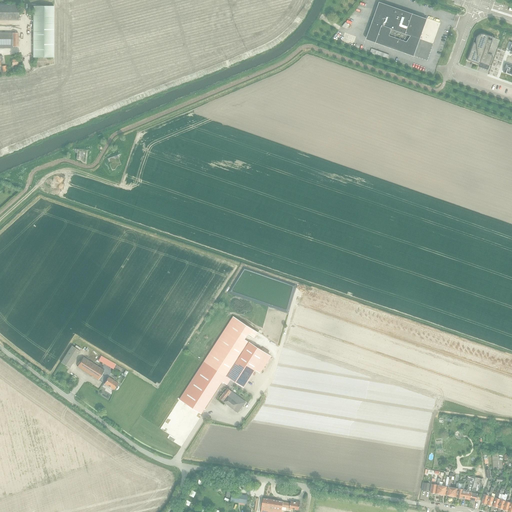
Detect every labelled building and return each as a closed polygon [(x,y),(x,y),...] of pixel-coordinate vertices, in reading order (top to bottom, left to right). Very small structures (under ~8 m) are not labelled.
[(0,20),(19,20),(19,5),(0,4),(0,20)] [(374,17),(367,36),(376,39),(375,42),(383,45),(413,56),(416,49),(417,45),(415,44),(417,38),(405,34),(412,15),(383,5),(382,8),(378,18),(374,17)] [(33,6),(33,57),(53,57),(53,6),(33,6)] [(405,34),(417,38),(419,39),(427,18),(425,17),(424,18),(412,14),(413,13),(412,13),(412,15),(405,34)] [(18,46),(18,33),(0,32),(0,47),(12,48),(12,46),(18,46)] [(471,49),(467,60),(479,64),(479,62),(489,66),(491,60),(486,58),(492,40),(488,39),(489,36),(485,34),(483,34),(482,34),(481,34),(480,34),(478,35),(477,36),(477,37),(476,38),(475,37),(471,49)] [(87,163),(87,159),(88,150),(77,149),(75,149),(72,147),(71,149),(77,153),(76,159),(77,160),(81,160),(83,163),(87,163)] [(107,158),(110,167),(112,171),(115,170),(117,166),(118,165),(121,164),(120,161),(118,158),(123,152),(121,151),(119,154),(117,154),(107,158)] [(204,361),(179,399),(201,413),(226,376),(227,376),(234,365),(249,342),(245,339),(248,334),(254,338),(258,332),(233,316),(211,350),(211,351),(204,361)] [(271,356),(249,342),(227,376),(244,387),(255,370),(260,373),(271,356)] [(71,345),(61,362),(69,368),(80,351),(71,345)] [(100,360),(105,362),(104,364),(113,369),(116,364),(102,356),(100,360)] [(83,357),(77,366),(98,380),(104,370),(83,357)] [(108,377),(104,383),(114,389),(118,383),(108,377)] [(221,395),(219,397),(223,401),(231,391),(228,388),(224,392),(223,392),(222,394),(221,396),(221,395)] [(231,391),(223,401),(237,412),(245,402),(231,391)] [(467,490),(466,491),(465,498),(470,499),(474,482),(475,477),(467,475),(466,481),(469,481),(467,490)] [(449,479),(449,477),(447,476),(445,486),(442,485),(440,495),(443,495),(443,494),(446,495),(449,479)] [(474,482),(470,499),(476,500),(477,493),(475,493),(478,482),(481,483),(482,478),(475,477),(474,482)] [(422,490),(424,490),(428,491),(430,483),(423,482),(422,490)] [(495,494),(492,493),(494,488),(491,487),(489,495),(486,504),(492,505),(494,497),(495,494)] [(503,509),(507,497),(508,493),(508,491),(506,490),(505,495),(502,494),(500,499),(501,499),(498,507),(499,508),(500,509),(501,508),(503,509)] [(500,493),(496,492),(495,494),(494,497),(495,497),(493,505),(495,506),(495,507),(497,508),(498,507),(501,499),(500,499),(498,498),(500,493)] [(247,504),(248,496),(232,493),(230,501),(247,504)] [(290,502),(283,501),(263,498),(260,511),(281,511),(282,506),(289,507),(289,508),(299,510),(300,502),(296,501),(295,502),(291,501),(290,502)]
